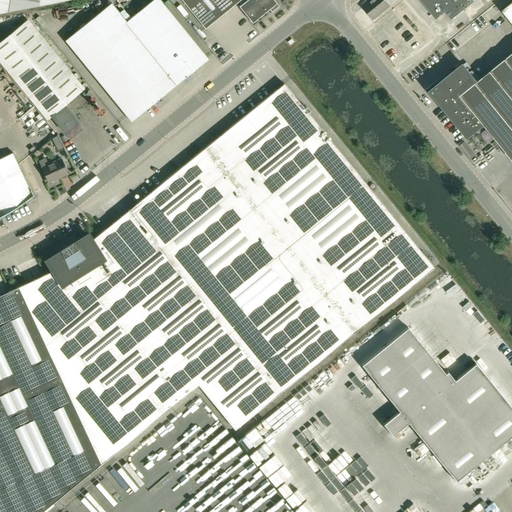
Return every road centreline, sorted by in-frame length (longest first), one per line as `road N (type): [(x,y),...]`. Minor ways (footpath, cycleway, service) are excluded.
road 1 (unclassified): [(0,247),(50,221),(322,0)]
road 2 (unclassified): [(511,229),(323,0)]
